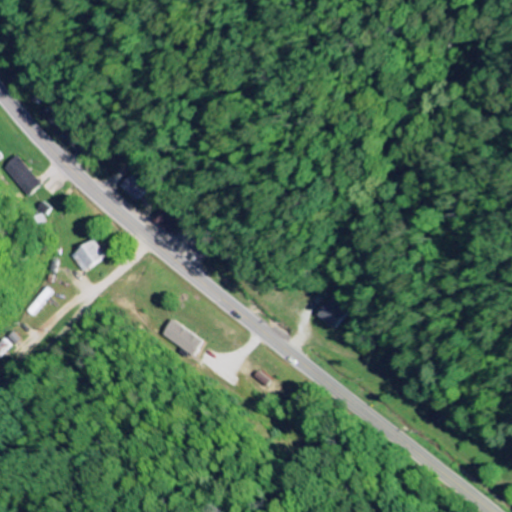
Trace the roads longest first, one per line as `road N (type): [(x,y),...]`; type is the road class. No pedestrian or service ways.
road 1 (secondary): [(490,511),(100,197),(0,91)]
road 2 (residential): [(150,239),(39,357)]
